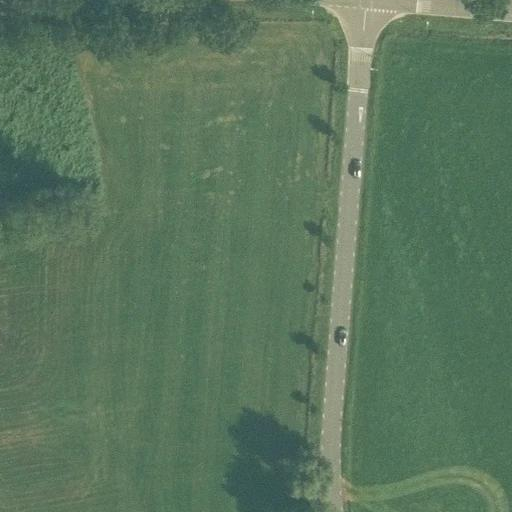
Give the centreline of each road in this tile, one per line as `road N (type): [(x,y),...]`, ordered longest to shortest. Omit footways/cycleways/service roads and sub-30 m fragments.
road 1 (unclassified): [(332,511),(331,411),(368,3)]
road 2 (secondary): [(368,3),(511,9)]
